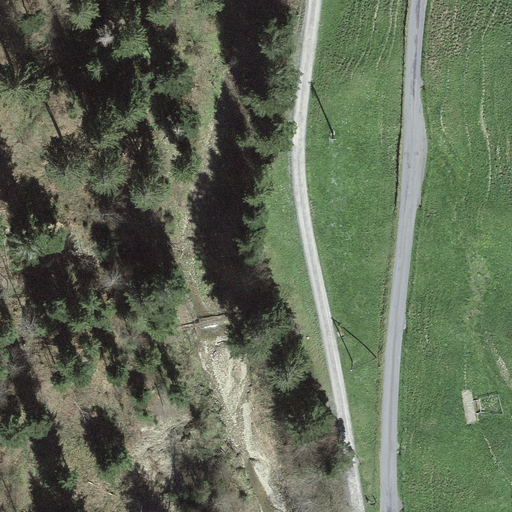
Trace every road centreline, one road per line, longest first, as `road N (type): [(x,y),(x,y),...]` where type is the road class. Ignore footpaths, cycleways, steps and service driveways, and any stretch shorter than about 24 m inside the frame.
road 1 (track): [(318,0),(303,108),(304,199),(353,511)]
road 2 (unclassified): [(428,0),(388,511)]
